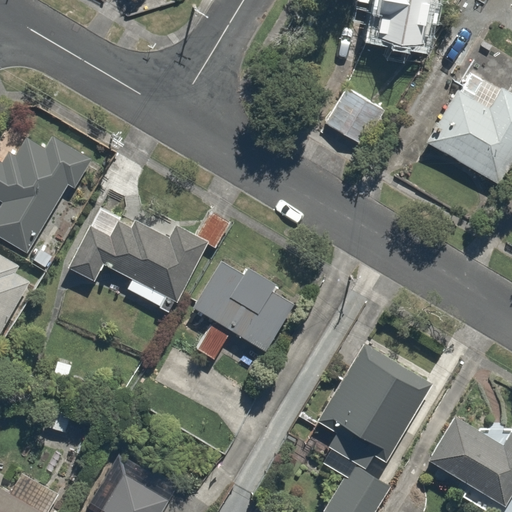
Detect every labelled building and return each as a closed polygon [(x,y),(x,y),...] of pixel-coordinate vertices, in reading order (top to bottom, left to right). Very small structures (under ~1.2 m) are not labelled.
[(422,40),(426,0),(362,0),(359,33),(422,40)] [(450,12),(427,51),(460,71),(483,31),(450,12)] [(415,136),(484,177),(505,141),(511,145),(511,93),(491,81),(480,99),(448,81),(415,136)] [(316,120),(351,143),(362,128),(375,137),(389,115),(341,83),(316,120)] [(66,135),(14,136),(0,160),(0,233),(21,246),(81,143),(66,135)] [(101,256),(127,269),(121,283),(159,302),(165,288),(172,292),(202,234),(171,218),(164,231),(118,208),(107,228),(84,217),(72,241),(63,257),(92,272),(101,256)] [(0,315),(26,273),(11,264),(15,257),(0,247),(0,315)] [(270,273),(242,256),(237,264),(213,250),(185,296),(259,342),(289,294),(266,280),(270,273)] [(228,329),(207,316),(192,343),(213,355),(228,329)] [(361,460),(376,437),(382,441),(423,377),(362,338),(321,402),(334,411),(320,433),(361,460)] [(45,400),(39,420),(63,427),(69,407),(45,400)] [(511,511),(511,439),(448,403),(421,450),(466,476),(458,490),(496,511),(511,511)] [(347,457),(317,501),(334,511),(363,511),(384,482),(347,457)] [(144,482),(113,465),(94,500),(104,506),(100,511),(198,511),(206,499),(152,469),(144,482)] [(0,511),(33,511),(37,507),(0,485),(0,511)] [(425,511),(427,509),(390,485),(373,511),(425,511)]
